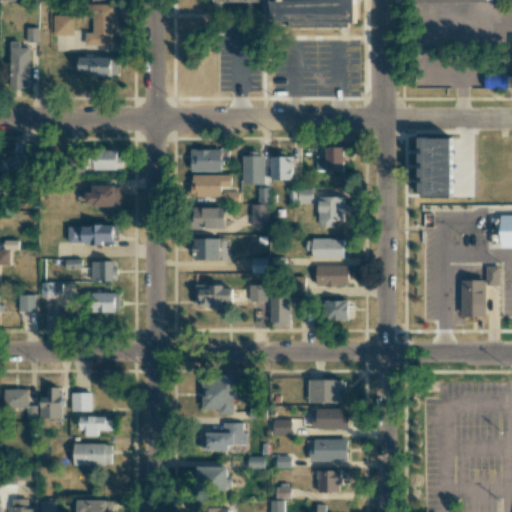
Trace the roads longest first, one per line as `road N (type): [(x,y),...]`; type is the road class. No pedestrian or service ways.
road 1 (residential): [(511,118),(0,121)]
road 2 (residential): [(384,0),(387,511)]
road 3 (residential): [(511,355),(0,353)]
road 4 (residential): [(153,0),(154,511)]
